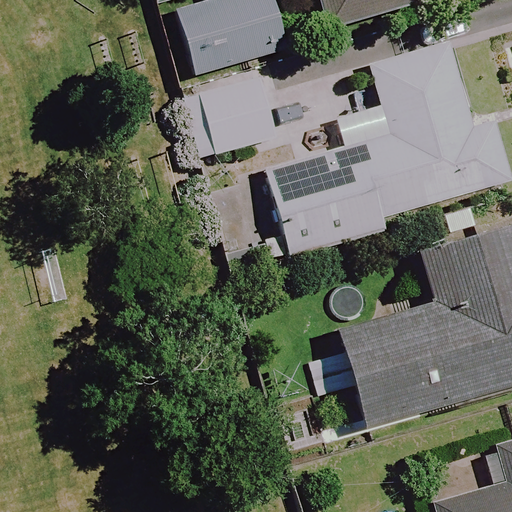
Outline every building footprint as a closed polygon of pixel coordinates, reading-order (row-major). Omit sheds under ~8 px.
[(276,54),(260,0),(157,0),(181,82),(276,54)] [(302,0),(314,36),(416,4),(415,0),(302,0)] [(465,132),(441,48),(360,72),(380,141),(256,177),(280,260),(373,233),(370,222),(499,185),(482,126),(465,132)] [(257,111),(249,82),(188,99),(205,160),(266,142),(257,111)] [(511,239),(509,228),(405,257),(419,309),(323,335),(350,432),(511,387),(511,239)] [(511,511),(511,452),(483,460),(491,492),(425,510),(425,511),(511,511)]
